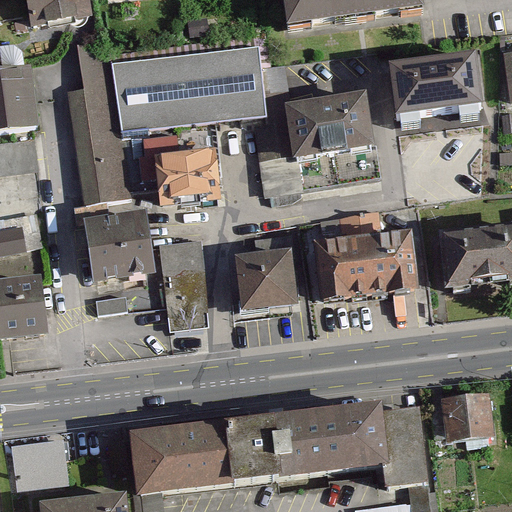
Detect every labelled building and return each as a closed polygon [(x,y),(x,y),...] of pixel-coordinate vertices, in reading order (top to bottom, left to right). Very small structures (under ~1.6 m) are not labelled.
[(25,0),(30,34),(89,26),(85,0),(25,0)] [(284,0),(290,40),(428,21),(425,0),(284,0)] [(69,99),(86,213),(133,206),(110,47),(78,52),(85,96),(69,99)] [(116,73),(125,142),(258,124),(263,166),(296,162),(297,170),(375,160),(366,89),(268,102),(262,54),(116,73)] [(390,71),(396,121),(481,110),(474,60),(390,71)] [(0,126),(40,126),(38,63),(0,64),(0,126)] [(159,187),(162,217),(222,211),(217,158),(181,161),(179,146),(143,149),(147,188),(159,187)] [(0,228),(0,254),(27,248),(21,223),(0,228)] [(86,231),(95,293),(155,284),(146,223),(86,231)] [(511,241),(445,247),(450,297),(511,291),(511,241)] [(317,254),(323,313),(419,304),(413,244),(317,254)] [(171,340),(209,336),(200,246),(162,250),(171,340)] [(238,266),(243,322),(296,317),(291,262),(238,266)] [(0,289),(0,344),(55,338),(49,284),(0,289)] [(445,407),(448,449),(495,445),(492,404),(445,407)] [(134,447),(140,509),(423,481),(417,427),(385,430),(384,422),(134,447)] [(64,445),(14,451),(19,493),(69,487),(64,445)] [(411,484),(412,510),(430,509),(430,484),(411,484)]
